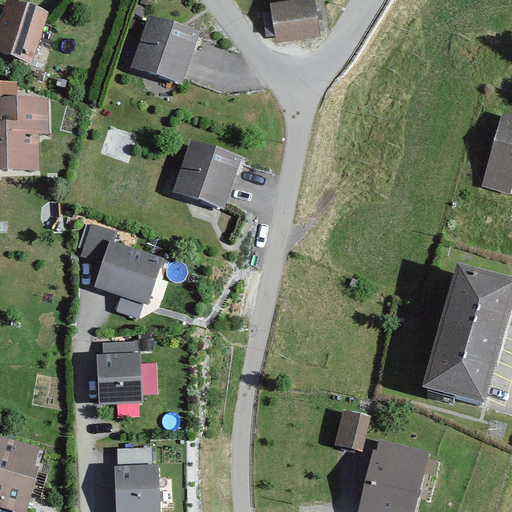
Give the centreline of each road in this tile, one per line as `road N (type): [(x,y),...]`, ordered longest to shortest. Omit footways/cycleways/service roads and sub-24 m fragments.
road 1 (residential): [(243,511),(242,427),(295,152),(293,95)]
road 2 (residential): [(83,511),(81,303)]
road 3 (residential): [(293,95),(214,0)]
road 4 (residential): [(293,95),(370,0)]
